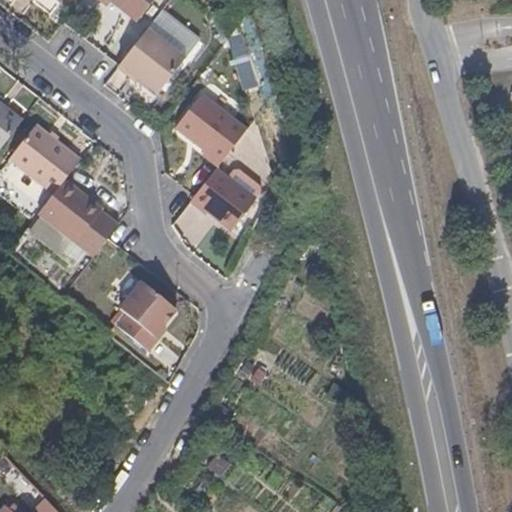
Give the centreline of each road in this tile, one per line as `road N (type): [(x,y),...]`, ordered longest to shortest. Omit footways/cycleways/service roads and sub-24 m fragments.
road 1 (unclassified): [(0,36),(162,160),(162,217),(174,257),(226,312),(113,511)]
road 2 (unclassified): [(511,319),(434,0)]
road 3 (primary): [(467,511),(449,421),(407,288)]
road 4 (primary): [(331,0),(390,223)]
road 5 (primary): [(390,223),(359,0)]
road 6 (primary): [(407,288),(438,511)]
